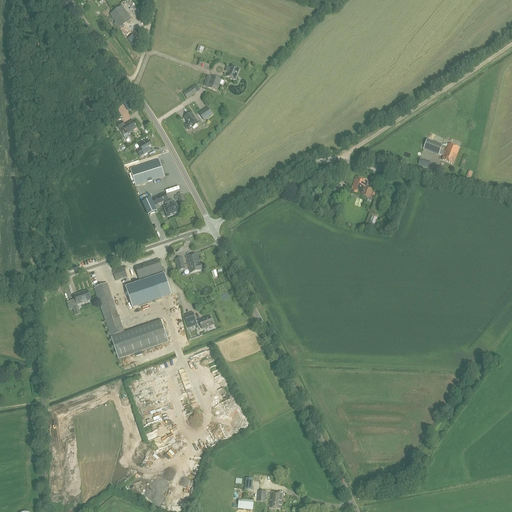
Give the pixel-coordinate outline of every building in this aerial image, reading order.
[(110,15),(119,28),(131,19),(122,7),(110,15)] [(231,79),(234,80),(235,80),(236,80),(240,69),(231,66),(230,68),(227,67),(226,71),(228,72),(227,77),(231,78),(231,79)] [(208,88),(217,91),(221,80),(212,76),(208,88)] [(201,91),(197,85),(193,87),(184,93),(188,99),(197,93),(201,91)] [(199,114),(204,120),(212,114),(208,108),(199,114)] [(188,130),(189,131),(199,124),(191,113),(185,118),(188,123),(185,125),(186,127),(186,128),(187,130),(188,130)] [(121,132),(124,136),(128,134),(129,135),(132,133),(131,132),(137,128),(133,121),(125,125),(122,122),(117,125),(121,132)] [(146,150),(151,146),(147,140),(139,144),(142,149),(138,152),(141,157),(148,153),(146,150)] [(442,160),(453,164),(460,148),(448,144),(445,152),(440,150),(441,148),(426,142),(423,149),(438,155),(439,154),(443,156),(442,160)] [(418,165),(429,168),(430,162),(420,159),(418,165)] [(130,169),(136,186),(164,177),(159,160),(130,169)] [(351,192),(373,200),(375,193),(372,192),(373,190),(366,187),(368,181),(356,177),(351,192)] [(179,199),(181,208),(187,207),(183,194),(177,195),(175,196),(176,200),(179,199)] [(164,196),(154,197),(155,204),(160,203),(160,206),(165,205),(164,196)] [(155,210),(150,200),(142,203),(147,214),(155,210)] [(168,217),(179,213),(176,203),(173,204),(172,201),(165,203),(167,207),(164,208),(166,214),(167,217),(168,217)] [(186,257),(190,273),(199,271),(203,270),(201,265),(200,265),(198,254),(186,257)] [(176,260),(179,271),(185,269),(182,258),(176,260)] [(136,269),(140,281),(164,273),(159,261),(136,269)] [(113,271),(116,281),(127,277),(124,269),(126,269),(125,267),(113,271)] [(151,279),(158,300),(171,295),(164,274),(151,279)] [(94,289),(111,337),(124,332),(107,284),(94,289)] [(74,296),(77,305),(91,300),(88,291),(74,296)] [(184,316),(189,329),(197,325),(196,322),(197,322),(193,312),(184,316)] [(199,321),(202,329),(214,325),(210,316),(199,321)] [(111,338),(119,359),(168,342),(161,320),(111,338)] [(189,359),(193,365),(198,362),(194,356),(189,359)] [(218,378),(220,376),(218,374),(220,371),(216,367),(211,371),(218,378)] [(165,412),(148,418),(149,421),(166,415),(165,412)] [(198,417),(193,420),(198,428),(203,426),(198,417)] [(245,490),(252,490),(253,479),(246,479),(245,490)] [(257,502),(265,503),(266,492),(259,491),(257,502)] [(269,508),(280,510),(282,494),(271,492),(269,508)] [(240,509),(253,510),(254,501),(239,500),(238,506),(241,506),(240,509)]
